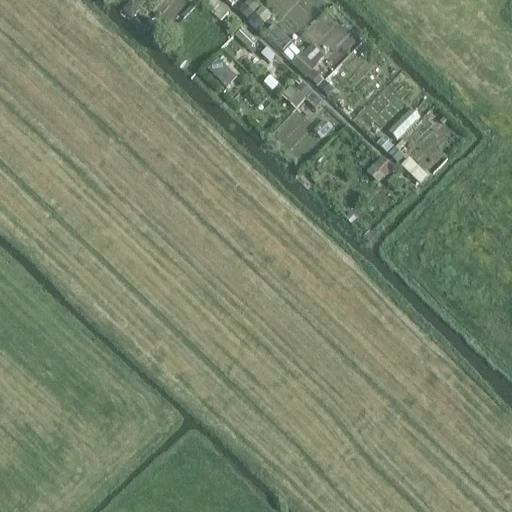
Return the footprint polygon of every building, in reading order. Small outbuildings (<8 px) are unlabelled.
[(131,3),(123,11),(131,19),(140,11),(131,3)] [(260,9),(249,22),(258,29),(269,16),(260,9)] [(274,25),(266,34),(284,51),(292,42),(274,25)] [(293,44),(284,52),(292,61),(301,52),(293,44)] [(302,53),(292,64),(306,78),(317,67),(302,53)] [(217,62),(207,73),(220,85),(230,74),(217,62)] [(314,71),(308,77),(318,87),(324,80),(314,71)] [(325,81),(319,88),(328,97),(335,90),(325,81)] [(300,85),(294,92),(304,101),(310,95),(300,85)] [(291,89),(283,97),(296,111),(305,102),(304,101),(294,92),(291,89)] [(311,96),(305,104),(315,113),(322,105),(311,96)] [(383,140),(376,147),(386,156),(393,149),(383,140)] [(393,152),(388,157),(398,167),(403,161),(393,152)] [(382,159),(373,168),(378,174),(384,180),(393,170),(382,159)] [(408,160),(399,169),(419,188),(428,179),(408,160)] [(349,215),(343,221),(350,227),(355,222),(349,215)]
